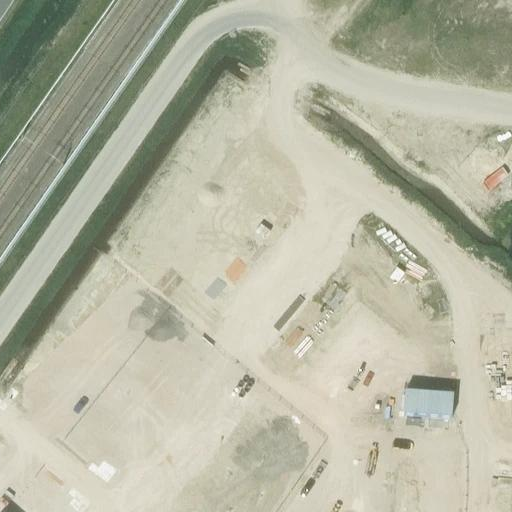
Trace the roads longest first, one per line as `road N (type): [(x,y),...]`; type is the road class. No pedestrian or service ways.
road 1 (track): [(282,20),(237,25),(179,68),(108,154),(0,315)]
road 2 (track): [(279,0),(291,40),(321,72),(367,90),(511,113)]
road 3 (residential): [(511,456),(343,442),(319,432),(262,376)]
road 4 (residential): [(262,376),(249,294),(260,135)]
road 5 (residential): [(262,376),(123,511)]
